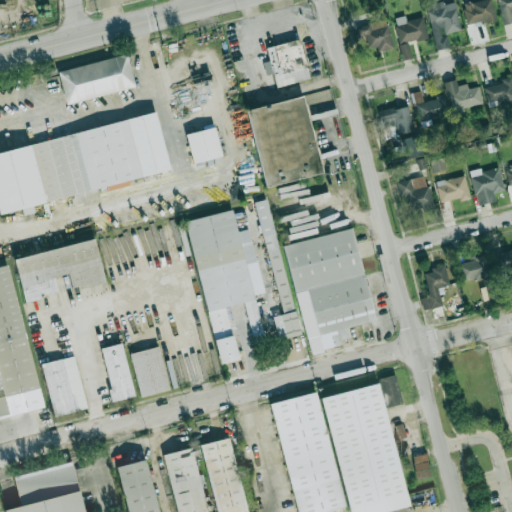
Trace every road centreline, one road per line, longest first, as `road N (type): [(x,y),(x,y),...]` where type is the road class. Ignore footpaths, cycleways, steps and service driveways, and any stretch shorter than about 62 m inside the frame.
road 1 (residential): [(326,0),(460,511)]
road 2 (residential): [(0,454),(511,322)]
road 3 (tertiary): [(0,59),(227,0)]
road 4 (residential): [(349,89),(511,46)]
road 5 (residential): [(391,250),(511,217)]
